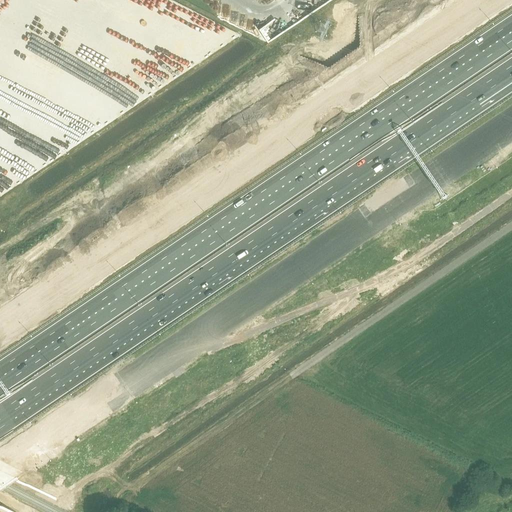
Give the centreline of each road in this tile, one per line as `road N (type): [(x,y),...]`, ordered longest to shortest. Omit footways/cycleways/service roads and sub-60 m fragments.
road 1 (motorway): [(0,419),(511,72)]
road 2 (motorway): [(511,32),(0,379)]
road 3 (motorway): [(0,461),(511,115)]
road 4 (motorway): [(494,0),(0,332)]
